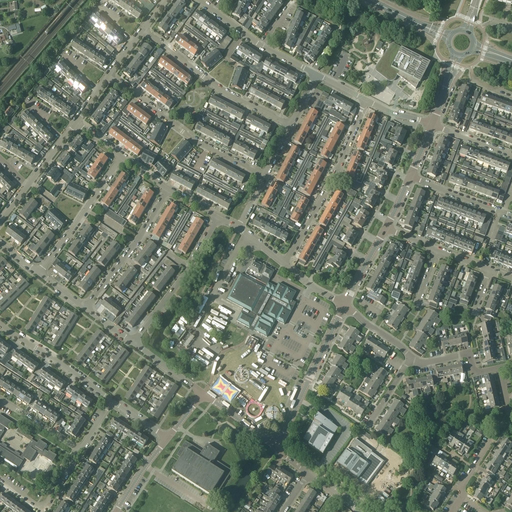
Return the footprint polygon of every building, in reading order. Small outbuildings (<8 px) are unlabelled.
[(123,10),(129,1),(128,0),(126,0),(125,1),(123,0),(122,0),(118,6),(123,10)] [(178,0),(176,4),(182,9),(186,4),(184,3),(186,0),(182,0),(182,1),(180,0),(178,0)] [(245,8),(248,3),(243,0),(240,0),(238,4),(245,8)] [(270,2),(280,9),(283,4),(277,0),(275,0),(274,2),(271,0),(270,2)] [(128,13),(132,6),(130,4),(131,2),(129,1),(123,10),(128,13)] [(147,9),(149,6),(143,1),(141,4),(138,10),(133,17),(138,20),(142,13),(140,12),(144,7),(147,9)] [(276,14),(280,9),(270,2),(269,4),(271,6),(269,9),(276,14)] [(179,14),(182,9),(176,4),(172,9),(179,14)] [(242,13),(245,8),(238,4),(235,10),(242,13)] [(133,17),(138,10),(132,6),(128,13),(133,17)] [(175,19),(179,14),(172,9),(168,14),(175,19)] [(273,19),(276,14),(269,9),(266,14),(273,19)] [(302,22),(303,20),(305,16),(309,18),(310,15),(299,9),(297,13),(294,18),(302,22)] [(246,15),(242,13),(235,10),(232,15),(240,19),(241,16),(245,18),(246,15)] [(198,22),(202,15),(197,11),(192,18),(198,22)] [(273,19),(266,14),(264,13),(263,15),(264,16),(262,19),(269,24),(273,19)] [(96,24),(102,18),(97,14),(91,19),(96,24)] [(172,24),(175,19),(168,14),(165,19),(172,24)] [(202,25),(207,19),(202,15),(198,22),(202,25)] [(245,28),(251,18),(248,16),(242,26),(245,28)] [(100,28),(106,22),(102,18),(96,24),(100,28)] [(251,18),(245,28),(247,30),(254,20),(251,18)] [(300,27),(302,22),(294,18),(292,24),(300,27)] [(168,28),(172,24),(165,19),(161,23),(168,28)] [(207,29),(212,22),(207,19),(202,25),(207,29)] [(266,28),(269,24),(262,19),(259,24),(266,28)] [(266,28),(259,24),(255,21),(253,23),(257,26),(255,29),(262,34),(266,28)] [(104,33),(110,27),(106,22),(100,28),(104,33)] [(212,33),(217,26),(212,22),(207,29),(212,33)] [(164,34),(168,28),(161,23),(158,28),(164,34)] [(297,33),(300,27),(292,24),(290,29),(297,33)] [(217,36),(222,29),(217,26),(212,33),(217,36)] [(108,37),(114,31),(110,27),(104,33),(108,37)] [(322,32),(329,36),(332,31),(325,27),(322,32)] [(83,31),(80,28),(72,38),(75,40),(83,31)] [(225,35),(227,33),(222,29),(217,36),(222,40),(221,41),(220,40),(218,44),(220,45),(223,41),(227,36),(225,35)] [(295,38),(297,33),(290,29),(287,35),(295,38)] [(376,36),(361,30),(359,35),(374,41),(376,36)] [(113,41),(119,35),(114,31),(108,37),(113,41)] [(326,41),(329,36),(322,32),(319,37),(326,41)] [(119,35),(113,41),(117,45),(123,40),(119,35)] [(179,46),(184,39),(179,35),(174,42),(179,46)] [(293,44),(295,38),(287,35),(285,40),(293,44)] [(323,47),(326,41),(319,37),(316,42),(323,47)] [(184,49),(189,42),(184,39),(179,46),(184,49)] [(81,44),(82,43),(82,42),(80,41),(79,43),(76,40),(71,47),(76,51),(81,44)] [(290,49),(293,44),(285,40),(282,46),(290,49)] [(189,53),(194,46),(189,42),(184,49),(189,53)] [(320,52),(323,47),(316,42),(312,47),(320,52)] [(426,60),(390,42),(384,56),(386,58),(382,68),(383,71),(389,74),(391,75),(393,74),(395,72),(398,66),(405,70),(404,72),(403,73),(417,84),(426,60)] [(81,54),(86,47),(81,44),(76,51),(81,54)] [(243,55),(247,48),(242,44),(237,51),(243,55)] [(141,50),(148,55),(152,50),(145,45),(141,50)] [(194,46),(189,53),(194,56),(199,50),(194,46)] [(86,58),(92,49),(90,48),(89,49),(86,47),(81,54),(86,58)] [(316,57),(320,52),(312,47),(309,52),(316,57)] [(248,58),(252,51),(247,48),(243,55),(241,57),(243,59),(245,56),(248,58)] [(91,61),(96,54),(94,52),(95,50),(93,49),(92,49),(86,58),(91,61)] [(145,59),(148,55),(141,50),(138,54),(145,59)] [(216,50),(211,54),(218,62),(223,58),(216,50)] [(251,64),(253,61),(257,54),(252,51),(248,58),(250,60),(249,62),(251,64)] [(313,62),(316,57),(309,52),(306,58),(305,57),(303,61),(309,65),(311,61),(313,62)] [(96,64),(101,57),(96,54),(91,61),(96,64)] [(141,64),(145,59),(138,54),(134,59),(141,64)] [(211,54),(206,58),(213,67),(218,62),(211,54)] [(257,54),(253,61),(258,65),(262,57),(257,54)] [(101,57),(96,64),(101,68),(106,60),(101,57)] [(163,68),(168,61),(163,57),(158,64),(163,68)] [(206,58),(201,63),(209,71),(213,67),(206,58)] [(137,69),(141,64),(134,59),(131,64),(137,69)] [(268,70),(272,63),(267,60),(265,64),(262,63),(259,69),(255,74),(264,79),(265,76),(260,73),(263,67),(268,70)] [(168,71),(173,65),(168,61),(163,68),(168,71)] [(60,73),(66,67),(61,62),(56,68),(60,73)] [(273,73),(277,65),(272,63),(268,70),(273,73)] [(353,77),(356,70),(342,63),(339,70),(353,77)] [(134,74),(137,69),(131,64),(127,69),(134,74)] [(173,75),(178,68),(173,65),(168,71),(173,75)] [(279,76),(283,68),(277,65),(273,73),(279,76)] [(64,77),(70,71),(66,67),(60,73),(64,77)] [(177,79),(183,72),(178,68),(173,75),(177,79)] [(284,79),(288,71),(283,68),(279,76),(284,79)] [(130,79),(134,74),(127,69),(123,73),(130,79)] [(237,69),(235,75),(246,78),(248,72),(237,69)] [(69,81),(74,75),(70,71),(64,77),(69,81)] [(289,81),(293,74),(288,71),(284,79),(289,81)] [(182,82),(187,76),(183,72),(177,79),(182,82)] [(289,81),(285,90),(290,93),(292,90),(289,89),(293,83),(295,84),(299,77),(293,74),(289,81)] [(73,85),(79,79),(74,75),(69,81),(73,85)] [(235,75),(233,81),(244,84),(246,78),(235,75)] [(187,76),(182,82),(187,86),(192,79),(187,76)] [(77,90),(83,84),(79,79),(73,85),(77,90)] [(145,91),(150,85),(145,81),(140,88),(145,91)] [(233,81),(231,87),(242,90),(244,84),(233,81)] [(382,95),(386,84),(382,82),(377,94),(382,95)] [(83,84),(77,90),(81,94),(87,88),(83,84)] [(150,95),(155,88),(150,85),(145,91),(150,95)] [(255,96),(259,89),(253,86),(249,93),(255,96)] [(459,92),(468,95),(470,96),(471,93),(469,92),(470,89),(462,86),(459,92)] [(42,100),(47,93),(43,91),(44,89),(40,87),(37,93),(39,94),(37,97),(42,100)] [(155,99),(160,92),(161,91),(156,87),(155,88),(150,95),(155,99)] [(260,99),(264,92),(259,89),(255,96),(260,99)] [(108,96),(115,101),(118,103),(120,101),(117,98),(118,96),(111,91),(108,96)] [(159,102),(165,95),(160,92),(155,99),(159,102)] [(265,102),(269,94),(264,92),(260,99),(265,102)] [(466,101),(468,95),(459,92),(457,98),(466,101)] [(47,104),(52,97),(47,93),(42,100),(47,104)] [(270,105),(274,97),(269,94),(265,102),(270,105)] [(479,103),(485,105),(486,105),(489,97),(482,94),(481,98),(479,97),(474,110),(477,111),(479,103)] [(164,106),(169,99),(165,95),(159,102),(164,106)] [(333,105),(337,98),(332,95),(328,103),(333,105)] [(111,106),(115,101),(108,96),(104,101),(111,106)] [(52,107),(56,102),(57,100),(52,97),(47,104),(52,107)] [(214,107),(218,100),(212,97),(208,104),(214,107)] [(276,107),(280,100),(274,97),(270,105),(276,107)] [(491,107),(494,99),(489,97),(486,105),(485,105),(491,107)] [(62,103),(60,102),(61,99),(59,98),(57,100),(56,102),(52,107),(57,110),(62,103)] [(62,114),(63,112),(67,107),(70,101),(72,99),(70,98),(69,100),(67,103),(65,106),(62,103),(57,110),(62,114)] [(70,101),(67,107),(69,108),(73,103),(75,105),(78,102),(73,98),(72,99),(70,101)] [(339,108),(343,101),(337,98),(333,105),(335,106),(339,108)] [(463,107),(466,101),(457,98),(455,104),(463,107)] [(169,99),(164,106),(169,110),(174,103),(169,99)] [(497,109),(500,101),(494,99),(491,107),(497,109)] [(219,110),(223,102),(218,100),(214,107),(219,110)] [(280,100),(276,107),(281,110),(285,103),(280,100)] [(107,110),(111,106),(104,101),(101,106),(107,110)] [(344,111),(348,103),(343,101),(339,108),(344,111)] [(503,112),(506,103),(500,101),(497,109),(503,112)] [(224,112),(228,105),(223,102),(219,110),(224,112)] [(348,103),(344,111),(349,114),(353,106),(348,103)] [(509,114),(511,105),(506,103),(503,112),(509,114)] [(129,113),(131,114),(136,108),(131,104),(128,108),(127,107),(122,113),(126,116),(129,113)] [(461,113),(463,107),(455,104),(453,110),(461,113)] [(230,115),(234,108),(228,105),(224,112),(230,115)] [(109,112),(107,110),(101,106),(97,110),(104,115),(106,112),(108,114),(109,112)] [(8,117),(13,111),(12,110),(8,107),(3,113),(8,117)] [(63,112),(62,114),(67,117),(72,110),(69,108),(67,107),(63,112)] [(136,118),(141,112),(136,108),(131,114),(136,118)] [(235,118),(239,111),(234,108),(230,115),(235,118)] [(204,114),(204,113),(205,111),(204,110),(203,109),(198,115),(202,117),(205,118),(207,116),(204,114)] [(102,117),(104,115),(97,110),(93,115),(102,122),(104,119),(102,117)] [(308,115),(315,119),(318,114),(310,110),(308,115)] [(459,119),(461,113),(453,110),(450,116),(459,119)] [(239,111),(235,118),(241,121),(245,113),(239,111)] [(26,122),(31,117),(27,112),(21,118),(26,122)] [(141,122),(146,115),(141,112),(136,118),(141,122)] [(103,122),(102,122),(93,115),(90,120),(96,125),(99,122),(101,124),(103,122)] [(146,115),(141,122),(146,125),(151,119),(146,115)] [(312,124),(315,119),(308,115),(305,120),(312,124)] [(367,121),(375,124),(377,118),(370,115),(367,121)] [(250,128),(250,127),(251,126),(255,119),(249,116),(245,123),(248,125),(247,127),(250,128)] [(325,124),(327,125),(330,120),(336,123),(337,121),(329,116),(325,124)] [(448,122),(457,125),(459,126),(460,123),(458,122),(459,119),(450,116),(448,122)] [(30,127),(36,121),(31,117),(26,122),(30,127)] [(256,129),(260,121),(255,119),(251,126),(256,129)] [(310,130),(312,124),(305,120),(302,126),(310,130)] [(17,132),(19,129),(20,128),(11,121),(8,124),(17,132)] [(34,131),(40,125),(36,121),(30,127),(34,131)] [(261,131),(265,124),(260,121),(256,129),(261,131)] [(372,130),(375,124),(367,121),(365,126),(372,130)] [(476,132),(479,124),(473,121),(469,130),(476,132)] [(200,133),(204,126),(198,123),(195,130),(200,133)] [(109,127),(107,125),(106,124),(100,132),(103,134),(109,127)] [(265,124),(261,131),(267,134),(271,127),(265,124)] [(334,129),(342,133),(344,128),(337,124),(334,129)] [(482,135),(485,126),(479,124),(476,132),(482,135)] [(38,135),(44,129),(40,125),(34,131),(38,135)] [(162,126),(158,131),(166,138),(167,138),(170,132),(162,126)] [(206,136),(209,128),(204,126),(200,133),(206,136)] [(307,135),(310,130),(302,126),(299,131),(307,135)] [(370,135),(372,130),(365,126),(363,132),(370,135)] [(395,135),(403,139),(406,133),(402,131),(403,128),(399,126),(395,135)] [(487,137),(491,128),(485,126),(482,135),(487,137)] [(114,138),(119,132),(114,128),(108,134),(114,138)] [(211,139),(215,131),(209,128),(206,136),(211,139)] [(493,139),(497,130),(491,128),(487,137),(493,139)] [(500,128),(499,131),(497,130),(493,139),(499,141),(502,132),(503,130),(500,128)] [(43,139),(48,134),(44,129),(38,135),(43,139)] [(339,138),(342,133),(334,129),(331,134),(339,138)] [(158,131),(154,136),(163,143),(166,138),(158,131)] [(216,141),(220,134),(215,131),(211,139),(216,141)] [(304,140),(307,135),(299,131),(297,136),(304,140)] [(118,142),(123,135),(119,132),(114,138),(118,142)] [(368,140),(370,135),(363,132),(361,137),(368,140)] [(505,143),(508,135),(502,132),(499,141),(505,143)] [(48,134),(43,139),(47,144),(53,138),(48,134)] [(222,144),(225,137),(220,134),(216,141),(222,144)] [(336,144),(339,138),(331,134),(328,140),(336,144)] [(123,146),(128,139),(123,135),(118,142),(123,146)] [(400,146),(403,139),(395,135),(392,143),(396,145),(396,144),(400,146)] [(154,136),(150,142),(159,148),(163,143),(154,136)] [(301,146),(304,140),(297,136),(294,142),(301,146)] [(438,145),(446,148),(448,142),(449,143),(451,138),(445,136),(443,140),(440,139),(438,145)] [(73,143),(79,147),(82,150),(85,146),(82,144),(84,142),(78,137),(73,143)] [(225,137),(222,144),(227,147),(231,139),(225,137)] [(366,146),(368,140),(361,137),(358,143),(366,146)] [(0,147),(5,150),(9,143),(11,139),(8,138),(6,141),(3,140),(0,145),(0,147)] [(128,149),(133,142),(128,139),(123,146),(128,149)] [(180,139),(177,145),(185,151),(189,146),(180,139)] [(333,149),(336,144),(328,140),(326,145),(333,149)] [(133,153),(138,146),(133,142),(128,149),(133,153)] [(237,152),(241,145),(236,142),(235,142),(232,149),(237,152)] [(10,153),(14,146),(9,143),(5,150),(10,153)] [(75,153),(79,147),(73,143),(69,149),(75,153)] [(363,152),(366,146),(358,143),(356,148),(363,152)] [(387,157),(394,160),(394,159),(395,159),(396,156),(397,154),(391,151),(393,147),(386,144),(385,146),(381,144),(383,147),(387,149),(385,152),(388,154),(387,157)] [(176,145),(173,150),(182,156),(185,151),(176,145)] [(242,155),(246,147),(241,145),(237,152),(242,155)] [(330,154),(333,149),(326,145),(323,150),(330,154)] [(444,154),(446,148),(438,145),(435,151),(444,154)] [(15,156),(19,149),(14,146),(10,153),(15,156)] [(138,146),(133,153),(137,156),(142,150),(138,146)] [(24,152),(21,150),(23,148),(20,147),(19,149),(15,156),(20,159),(24,152)] [(248,158),(252,150),(246,147),(242,155),(248,158)] [(289,152),(297,156),(299,151),(292,147),(289,152)] [(465,157),(468,150),(462,147),(459,155),(465,157)] [(173,150),(169,155),(178,162),(182,156),(173,150)] [(252,150),(248,158),(253,160),(257,153),(252,150)] [(328,160),(330,154),(323,150),(320,155),(320,156),(328,160)] [(471,159),(474,152),(468,150),(465,157),(471,159)] [(144,151),(138,159),(143,163),(149,155),(144,151)] [(442,160),(444,154),(435,151),(433,157),(442,160)] [(25,162),(29,155),(24,152),(20,159),(25,162)] [(29,155),(25,162),(31,165),(35,158),(32,156),(34,153),(32,152),(30,155),(29,155)] [(294,161),(297,156),(289,152),(286,158),(294,161)] [(474,160),(477,162),(480,154),(474,152),(471,159),(471,161),(473,162),(474,160)] [(352,158),(360,161),(362,156),(354,153),(352,158)] [(61,159),(71,166),(72,164),(70,161),(71,159),(65,154),(61,159)] [(75,157),(82,162),(84,160),(76,154),(75,157)] [(483,164),(486,156),(480,154),(477,162),(483,164)] [(98,160),(105,165),(108,160),(101,155),(98,160)] [(150,155),(143,163),(148,167),(155,158),(150,155)] [(489,166),(492,158),(486,156),(483,164),(489,166)] [(80,165),(82,162),(75,157),(73,159),(80,165)] [(391,167),(394,160),(387,157),(385,161),(381,159),(380,162),(379,162),(377,165),(383,168),(385,164),(391,167)] [(440,166),(442,160),(433,157),(431,162),(440,166)] [(291,167),(294,161),(286,158),(283,163),(291,167)] [(357,167),(360,161),(352,158),(350,164),(357,167)] [(495,168),(498,160),(492,158),(489,166),(495,168)] [(68,169),(71,166),(61,159),(57,164),(64,169),(65,167),(68,169)] [(215,170),(219,163),(213,159),(209,167),(215,170)] [(102,169),(105,165),(98,160),(95,164),(102,169)] [(501,170),(504,163),(498,160),(495,168),(501,170)] [(316,166),(324,170),(326,165),(319,161),(316,166)] [(438,169),(440,166),(431,162),(429,168),(437,172),(441,173),(442,170),(438,169)] [(161,163),(156,173),(162,176),(167,166),(161,163)] [(220,173),(224,165),(219,163),(215,170),(220,173)] [(288,172),(291,167),(283,163),(281,168),(288,172)] [(506,174),(511,176),(511,175),(511,169),(510,169),(508,168),(510,165),(504,163),(501,170),(507,173),(506,174)] [(99,174),(102,169),(95,164),(92,169),(99,174)] [(355,173),(357,167),(350,164),(347,170),(355,173)] [(226,176),(230,168),(224,165),(220,173),(226,176)] [(167,166),(162,176),(168,179),(173,169),(167,166)] [(321,176),(324,170),(316,166),(313,172),(321,176)] [(56,167),(54,170),(53,169),(47,177),(55,183),(60,177),(66,182),(70,178),(56,167)] [(231,179),(235,171),(230,168),(226,176),(231,179)] [(286,177),(288,172),(281,168),(278,173),(286,177)] [(435,178),(437,172),(429,168),(426,175),(435,178)] [(94,180),(99,174),(92,169),(87,175),(94,180)] [(63,172),(70,178),(72,175),(65,170),(63,172)] [(353,178),(355,173),(347,170),(345,175),(353,178)] [(236,181),(240,174),(235,171),(231,179),(236,181)] [(377,178),(385,181),(387,175),(380,171),(377,178)] [(175,183),(179,175),(173,172),(169,180),(175,183)] [(318,181),(321,176),(313,172),(310,177),(318,181)] [(118,179),(125,183),(129,178),(122,173),(118,179)] [(283,183),(286,177),(278,173),(275,179),(283,183)] [(240,174),(236,181),(241,184),(245,177),(240,174)] [(180,185),(184,178),(179,175),(175,183),(180,185)] [(455,185),(458,177),(452,175),(449,183),(455,185)] [(0,184),(4,188),(10,182),(5,177),(0,182),(0,184)] [(315,186),(318,181),(310,177),(308,182),(315,186)] [(461,187),(464,180),(458,177),(455,185),(461,187)] [(186,188),(190,181),(184,178),(180,185),(186,188)] [(373,181),(372,183),(370,182),(368,186),(374,189),(376,185),(382,188),(385,181),(377,178),(378,178),(376,182),(373,181)] [(467,181),(464,180),(461,187),(467,190),(470,182),(470,179),(468,178),(467,181)] [(122,188),(125,183),(118,179),(115,183),(122,188)] [(190,181),(186,188),(191,191),(195,183),(190,181)] [(10,182),(4,188),(8,192),(14,186),(10,182)] [(312,191),(315,186),(308,182),(305,188),(312,191)] [(473,192),(476,184),(470,182),(467,190),(473,192)] [(70,183),(66,193),(71,196),(76,186),(70,183)] [(119,193),(122,188),(115,183),(112,188),(119,193)] [(269,188),(277,192),(280,187),(272,183),(269,188)] [(479,194),(482,186),(476,184),(473,192),(479,194)] [(353,199),(356,193),(343,185),(340,191),(353,199)] [(55,186),(49,194),(53,196),(59,189),(55,186)] [(76,186),(71,196),(77,199),(82,189),(76,186)] [(201,196),(205,189),(199,186),(196,193),(201,196)] [(484,196),(487,188),(482,186),(479,194),(484,196)] [(284,196),(287,198),(291,191),(283,187),(282,190),(286,192),(284,196)] [(379,195),(374,193),(375,190),(374,189),(369,187),(366,193),(369,195),(368,198),(375,202),(379,195)] [(115,198),(119,193),(112,188),(108,193),(115,198)] [(274,198),(277,192),(269,188),(266,194),(274,198)] [(310,197),(312,191),(305,188),(304,190),(302,193),(310,197)] [(490,198),(493,191),(487,188),(484,196),(490,198)] [(82,189),(77,199),(83,202),(88,192),(82,189)] [(206,199),(210,192),(205,189),(201,196),(206,199)] [(500,191),(500,190),(497,189),(496,192),(493,191),(490,198),(496,201),(496,200),(502,202),(503,199),(505,193),(500,191)] [(143,195),(151,200),(154,194),(147,190),(143,195)] [(414,196),(423,199),(425,193),(417,190),(414,196)] [(211,202),(215,194),(210,192),(206,199),(211,202)] [(333,197),(340,201),(343,196),(336,192),(333,197)] [(112,203),(115,198),(108,193),(105,198),(112,203)] [(51,204),(39,194),(35,199),(47,208),(51,204)] [(217,205),(221,197),(215,194),(211,202),(217,205)] [(271,203),(274,198),(266,194),(264,199),(271,203)] [(148,205),(151,200),(143,195),(140,200),(148,205)] [(421,205),(423,199),(414,196),(412,202),(421,205)] [(222,207),(226,200),(221,197),(217,205),(222,207)] [(337,206),(340,201),(333,197),(330,202),(337,206)] [(108,208),(112,203),(105,198),(101,203),(108,208)] [(298,204),(306,208),(309,202),(306,201),(301,198),(299,201),(297,200),(296,202),(298,204)] [(372,209),(375,202),(368,198),(366,202),(362,200),(361,202),(355,199),(353,202),(360,206),(365,209),(366,206),(372,209)] [(268,208),(271,203),(264,199),(261,204),(268,208)] [(441,210),(444,201),(439,199),(438,203),(435,202),(434,207),(436,208),(441,210)] [(27,205),(34,210),(38,205),(37,204),(33,201),(31,200),(27,205)] [(145,210),(148,205),(140,200),(137,206),(145,210)] [(226,200),(222,207),(227,210),(231,203),(226,200)] [(334,212),(337,206),(330,202),(327,208),(334,212)] [(357,210),(360,206),(353,202),(350,207),(357,210)] [(418,211),(421,205),(412,202),(410,208),(418,211)] [(167,209),(174,213),(177,208),(170,204),(167,209)] [(303,213),(306,208),(298,204),(295,209),(303,213)] [(30,215),(34,210),(27,205),(23,210),(30,215)] [(142,215),(145,210),(137,206),(134,211),(142,215)] [(282,209),(279,207),(278,206),(275,211),(273,210),(272,213),(278,217),(282,209)] [(331,217),(334,212),(327,208),(324,213),(331,217)] [(357,217),(365,222),(367,219),(368,219),(369,217),(368,216),(370,212),(362,208),(361,211),(357,217)] [(416,217),(418,211),(410,208),(408,214),(416,217)] [(171,218),(174,213),(167,209),(164,214),(171,218)] [(300,218),(303,213),(295,209),(293,214),(300,218)] [(26,220),(30,215),(23,210),(19,215),(26,220)] [(53,210),(45,218),(50,222),(57,214),(53,210)] [(123,227),(126,223),(126,222),(120,218),(117,216),(108,210),(105,215),(123,227)] [(472,211),(467,210),(464,218),(463,221),(465,221),(466,219),(468,220),(472,211)] [(138,220),(142,215),(134,211),(131,216),(138,220)] [(472,211),(468,220),(467,222),(470,223),(470,222),(473,223),(473,222),(476,213),(472,211)] [(330,220),(331,217),(324,213),(321,218),(328,222),(331,224),(332,221),(330,220)] [(57,214),(50,222),(55,226),(62,218),(57,214)] [(168,224),(171,218),(164,214),(161,220),(168,224)] [(297,224),(300,218),(293,214),(290,220),(297,224)] [(414,223),(416,217),(408,214),(406,220),(414,223)] [(135,226),(138,220),(131,216),(128,221),(135,226)] [(361,228),(365,222),(357,217),(353,224),(361,228)] [(62,218),(55,226),(60,231),(67,223),(62,218)] [(325,227),(328,222),(321,218),(318,223),(325,227)] [(193,224),(201,229),(204,224),(196,219),(193,224)] [(252,226),(258,229),(262,221),(256,219),(252,226)] [(263,232),(267,224),(264,223),(265,221),(263,219),(258,229),(263,232)] [(165,229),(168,224),(161,220),(158,225),(165,229)] [(411,232),(414,223),(406,220),(403,226),(404,226),(403,229),(411,232)] [(353,228),(349,225),(342,221),(339,227),(342,229),(343,226),(351,231),(353,228)] [(269,235),(274,224),(272,223),(270,226),(267,224),(263,232),(269,235)] [(198,234),(201,229),(193,224),(190,230),(198,234)] [(274,238),(278,230),(274,228),(276,225),(274,224),(269,235),(274,238)] [(163,234),(165,229),(158,225),(155,230),(163,234)] [(431,238),(434,229),(435,227),(435,226),(433,225),(431,228),(429,227),(426,236),(431,238)] [(10,237),(15,230),(10,226),(5,233),(10,237)] [(83,231),(90,236),(94,231),(87,226),(83,231)] [(333,234),(337,228),(334,226),(332,230),(330,229),(328,232),(329,232),(333,234)] [(313,233),(320,237),(323,232),(316,227),(313,233)] [(435,240),(439,231),(439,228),(435,227),(434,229),(431,238),(435,240)] [(279,240),(284,230),(282,229),(281,231),(278,230),(274,238),(279,240)] [(440,242),(443,233),(444,230),(441,229),(441,232),(439,231),(435,240),(440,242)] [(15,241),(20,234),(15,230),(10,237),(15,241)] [(159,240),(163,234),(155,230),(152,235),(159,240)] [(194,239),(198,234),(190,230),(187,235),(194,239)] [(284,230),(279,240),(284,243),(288,235),(286,234),(287,231),(284,230)] [(44,236),(51,241),(55,237),(48,231),(44,236)] [(86,241),(90,236),(83,231),(79,236),(86,241)] [(346,236),(354,241),(357,235),(349,231),(346,236)] [(317,242),(320,237),(313,233),(310,238),(317,242)] [(444,243),(448,235),(443,233),(440,242),(444,243)] [(20,234),(15,241),(20,245),(26,238),(20,234)] [(331,241),(343,247),(344,245),(336,240),(338,235),(335,234),(331,241)] [(453,247),(457,238),(458,236),(458,234),(456,234),(455,237),(452,236),(449,245),(453,247)] [(192,244),(194,239),(187,235),(184,240),(192,244)] [(485,238),(476,235),(474,240),(482,243),(485,238)] [(47,247),(51,241),(44,236),(40,241),(47,247)] [(82,246),(86,241),(79,236),(75,241),(82,246)] [(351,247),(354,241),(346,236),(343,242),(351,247)] [(458,249),(461,240),(462,237),(458,236),(457,238),(453,247),(458,249)] [(314,247),(317,242),(310,238),(307,243),(314,247)] [(189,249),(192,244),(184,240),(181,245),(189,249)] [(43,252),(47,247),(40,241),(36,246),(43,252)] [(79,252),(82,246),(75,241),(72,246),(79,252)] [(341,250),(343,247),(331,241),(330,244),(341,250)] [(109,247),(116,253),(120,248),(113,242),(109,247)] [(146,247),(153,252),(157,247),(150,242),(146,247)] [(391,245),(388,251),(395,255),(398,250),(401,251),(404,246),(395,242),(393,246),(391,245)] [(312,252),(314,247),(307,243),(304,248),(312,252)] [(185,255),(189,249),(181,245),(178,250),(176,249),(174,252),(180,256),(182,253),(185,255)] [(39,257),(43,252),(36,246),(32,252),(39,257)] [(75,257),(79,252),(72,246),(68,252),(75,257)] [(501,255),(502,252),(500,252),(499,254),(497,253),(499,248),(493,246),(490,253),(491,253),(489,258),(494,260),(493,262),(498,264),(501,255)] [(112,258),(116,253),(109,247),(105,252),(112,258)] [(149,257),(153,252),(146,247),(142,252),(149,257)] [(308,258),(312,252),(304,248),(301,254),(308,258)] [(335,258),(342,262),(346,256),(335,250),(334,253),(336,254),(335,258)] [(395,259),(394,258),(395,255),(388,251),(385,256),(392,260),(394,261),(395,259)] [(108,263),(112,258),(105,252),(101,257),(108,263)] [(145,262),(149,257),(142,252),(138,257),(145,262)] [(304,265),(308,258),(301,254),(298,259),(299,259),(298,262),(304,265)] [(414,263),(422,266),(424,260),(423,260),(424,257),(416,254),(415,257),(416,257),(414,263)] [(325,257),(323,256),(315,271),(318,273),(324,261),(324,260),(325,257)] [(389,266),(392,260),(385,256),(381,262),(389,266)] [(0,259),(0,264),(3,268),(6,265),(10,270),(11,269),(12,268),(8,264),(2,257),(0,259)] [(102,270),(104,268),(108,263),(101,257),(97,262),(98,263),(96,265),(102,270)] [(141,268),(141,267),(145,262),(138,257),(134,262),(141,268)] [(165,257),(162,262),(163,263),(174,272),(176,268),(177,267),(165,257)] [(342,262),(335,258),(333,261),(330,259),(327,264),(334,268),(335,266),(339,268),(340,265),(341,265),(342,263),(342,262)] [(58,274),(64,268),(59,264),(60,262),(56,259),(52,265),(55,268),(53,270),(58,274)] [(269,280),(274,271),(252,260),(248,268),(269,280)] [(386,271),(389,266),(381,262),(378,267),(386,271)] [(420,272),(422,266),(414,263),(412,269),(420,272)] [(101,272),(102,270),(96,265),(95,268),(94,267),(90,272),(97,278),(101,272)] [(439,272),(448,275),(450,269),(441,266),(439,272)] [(127,272),(133,277),(137,272),(130,267),(127,272)] [(152,271),(150,269),(148,272),(141,267),(139,270),(148,276),(152,271)] [(383,277),(386,271),(378,267),(375,273),(383,277)] [(63,278),(69,271),(64,268),(58,274),(63,278)] [(168,268),(165,273),(171,278),(175,273),(174,272),(168,268)] [(418,278),(420,272),(412,269),(409,275),(418,278)] [(69,271),(63,278),(69,282),(74,275),(69,271)] [(93,283),(97,278),(90,272),(86,277),(93,283)] [(129,282),(133,277),(127,272),(123,277),(129,282)] [(445,281),(448,275),(439,272),(437,278),(445,281)] [(167,283),(171,278),(165,273),(161,278),(167,283)] [(380,282),(383,277),(375,273),(372,278),(380,282)] [(466,282),(475,285),(477,280),(474,279),(475,275),(470,273),(466,282)] [(265,287),(244,276),(240,274),(226,299),(243,308),(236,321),(266,337),(275,320),(284,325),(286,322),(296,303),(291,301),(296,293),(278,283),(276,287),(267,283),(265,287)] [(415,284),(418,278),(409,275),(407,280),(415,284)] [(18,283),(24,289),(29,285),(20,276),(18,278),(21,281),(18,283)] [(89,288),(93,283),(86,277),(82,282),(89,288)] [(126,287),(129,282),(123,277),(119,282),(126,287)] [(163,288),(167,283),(161,278),(157,283),(163,288)] [(377,288),(380,282),(372,278),(369,284),(377,288)] [(443,287),(445,281),(437,278),(435,284),(443,287)] [(413,289),(415,284),(407,280),(405,286),(413,289)] [(85,293),(89,288),(82,282),(78,287),(85,293)] [(121,293),(126,287),(119,282),(115,287),(121,293)] [(473,291),(475,285),(466,282),(464,288),(473,291)] [(20,294),(24,289),(18,283),(16,286),(13,284),(11,285),(20,294)] [(159,293),(163,288),(157,283),(153,288),(159,293)] [(369,294),(367,297),(380,304),(383,305),(386,300),(377,295),(380,290),(377,288),(369,284),(366,290),(370,292),(369,294)] [(441,293),(443,287),(435,284),(432,290),(441,293)] [(15,298),(20,294),(11,285),(9,287),(12,290),(9,292),(15,298)] [(411,296),(413,289),(405,286),(402,292),(411,296)] [(492,291),(500,295),(502,289),(494,286),(492,291)] [(470,297),(473,291),(464,288),(462,294),(470,297)] [(439,299),(441,293),(432,290),(430,295),(439,299)] [(499,298),(500,295),(492,291),(490,297),(498,301),(501,302),(502,299),(499,298)] [(15,298),(9,292),(7,295),(4,292),(2,294),(11,303),(15,298)] [(145,297),(152,303),(155,298),(149,293),(145,297)] [(7,307),(11,303),(2,294),(1,295),(0,296),(3,299),(1,301),(7,307)] [(468,303),(470,297),(462,294),(460,300),(459,303),(467,306),(468,303)] [(436,305),(439,299),(430,295),(428,302),(430,302),(429,306),(436,309),(437,305),(436,305)] [(41,303),(49,307),(51,304),(54,306),(56,303),(45,297),(41,303)] [(147,308),(152,303),(145,297),(141,303),(147,308)] [(455,306),(458,299),(451,297),(449,303),(455,306)] [(495,306),(498,301),(490,297),(487,303),(495,306)] [(105,309),(110,302),(106,299),(100,305),(105,309)] [(110,313),(115,306),(110,302),(105,309),(110,313)] [(219,334),(229,311),(210,302),(199,325),(208,329),(212,320),(221,324),(219,327),(216,326),(214,332),(219,334)] [(47,310),(49,307),(41,303),(38,308),(49,314),(50,312),(47,310)] [(144,313),(147,308),(141,303),(137,307),(144,313)] [(494,310),(495,306),(487,303),(485,309),(487,310),(485,316),(491,318),(494,319),(496,314),(498,311),(494,310)] [(392,307),(405,315),(407,312),(408,313),(409,310),(400,304),(398,307),(394,305),(392,307)] [(115,306),(110,313),(116,317),(121,310),(115,306)] [(140,318),(144,313),(137,307),(133,312),(140,318)] [(403,318),(405,315),(392,307),(391,310),(395,312),(393,315),(402,321),(404,319),(403,318)] [(48,316),(49,314),(38,308),(35,313),(42,317),(44,314),(48,317),(48,316)] [(426,315),(439,323),(440,320),(437,318),(438,315),(429,309),(427,311),(428,312),(426,315)] [(67,318),(74,323),(78,317),(67,311),(66,313),(69,315),(67,318)] [(136,323),(140,318),(133,312),(129,317),(136,323)] [(40,321),(42,317),(35,313),(32,319),(42,325),(44,323),(40,321)] [(401,323),(402,321),(393,315),(391,317),(387,315),(386,317),(398,325),(400,322),(401,323)] [(437,325),(439,323),(426,315),(424,318),(423,318),(422,320),(432,326),(433,323),(437,325)] [(132,328),(136,323),(129,317),(125,323),(132,328)] [(396,328),(398,325),(386,317),(384,320),(388,322),(387,325),(396,331),(397,329),(396,328)] [(71,328),(74,323),(67,318),(65,322),(62,320),(61,321),(71,328)] [(41,327),(42,325),(32,319),(28,324),(36,328),(38,325),(41,327)] [(430,328),(432,326),(422,320),(421,322),(422,322),(420,325),(432,333),(434,331),(430,328)] [(68,333),(71,328),(61,321),(59,324),(63,326),(61,329),(68,333)] [(481,331),(489,329),(488,323),(480,325),(481,331)] [(34,332),(36,328),(28,324),(25,330),(36,336),(37,334),(34,332)] [(431,336),(432,333),(420,325),(418,328),(417,328),(416,330),(418,331),(425,335),(427,333),(431,336)] [(176,332),(180,335),(185,330),(181,326),(176,332)] [(348,332),(360,340),(362,338),(358,336),(360,333),(350,327),(349,329),(350,329),(348,332)] [(439,332),(444,330),(444,328),(437,329),(435,332),(436,336),(440,335),(439,332)] [(65,339),(68,333),(61,329),(59,332),(55,330),(54,332),(65,339)] [(94,335),(101,340),(103,337),(106,340),(108,338),(98,330),(94,335)] [(65,339),(54,332),(52,331),(51,333),(56,336),(54,340),(61,344),(65,339)] [(427,337),(425,335),(418,331),(416,333),(417,333),(415,337),(428,345),(430,342),(425,340),(427,337)] [(459,336),(458,336),(460,344),(464,343),(465,346),(467,345),(466,342),(470,341),(468,331),(459,334),(459,336)] [(359,343),(360,340),(348,332),(346,335),(345,335),(344,337),(353,343),(355,340),(359,343)] [(99,344),(101,340),(94,335),(91,340),(102,349),(103,350),(104,348),(99,344)] [(366,353),(374,340),(371,338),(372,337),(370,336),(363,346),(366,347),(363,351),(366,353)] [(454,346),(460,344),(458,336),(452,337),(454,346)] [(351,346),(353,343),(344,337),(342,339),(343,339),(341,342),(354,351),(355,348),(351,346)] [(427,347),(428,345),(415,337),(413,340),(413,339),(411,341),(421,347),(423,344),(427,347)] [(448,347),(454,346),(452,337),(446,339),(448,347)] [(444,348),(448,347),(446,339),(440,340),(443,353),(445,352),(444,348)] [(58,350),(61,344),(54,340),(52,343),(49,341),(47,343),(58,350)] [(100,351),(102,349),(91,340),(87,345),(93,350),(96,347),(99,349),(100,351)] [(374,352),(380,343),(378,341),(377,342),(374,340),(366,353),(368,354),(371,350),(374,352)] [(419,350),(421,347),(411,341),(410,343),(411,343),(409,347),(422,355),(423,352),(419,350)] [(352,353),(354,351),(341,342),(339,346),(338,345),(337,347),(346,353),(348,351),(352,353)] [(2,364),(10,354),(7,352),(11,347),(6,343),(0,351),(5,355),(3,358),(4,358),(1,363),(2,364)] [(376,359),(384,347),(381,345),(382,344),(380,343),(374,352),(376,354),(374,358),(376,359)] [(91,354),(93,350),(87,345),(83,350),(95,359),(96,357),(91,354)] [(118,354),(125,359),(129,354),(119,346),(117,348),(121,351),(118,354)] [(384,347),(376,359),(378,361),(381,357),(384,359),(390,349),(388,348),(387,349),(384,347)] [(485,356),(493,355),(491,348),(483,350),(485,356)] [(18,361),(23,353),(18,349),(13,356),(10,354),(2,364),(5,366),(8,361),(9,362),(13,358),(18,361)] [(93,361),(95,359),(83,350),(79,355),(86,360),(88,357),(93,361)] [(23,365),(28,357),(23,353),(18,361),(23,365)] [(121,364),(125,359),(118,354),(116,357),(113,354),(111,356),(121,364)] [(334,360),(347,368),(348,365),(344,363),(346,360),(336,354),(335,356),(336,357),(334,360)] [(83,364),(86,360),(79,355),(75,360),(85,368),(86,366),(83,364)] [(493,355),(485,356),(486,363),(498,360),(497,357),(494,358),(493,355)] [(117,369),(121,364),(111,356),(110,358),(113,361),(111,363),(117,369)] [(28,369),(33,361),(28,357),(23,365),(28,369)] [(345,370),(347,368),(334,360),(332,363),(331,363),(330,364),(332,366),(339,370),(341,368),(345,370)] [(33,361),(28,369),(33,372),(39,365),(33,361)] [(131,365),(136,370),(141,365),(136,361),(131,365)] [(114,374),(117,369),(111,363),(108,367),(105,364),(104,366),(114,374)] [(454,366),(456,375),(462,373),(460,365),(454,366)] [(110,379),(114,374),(104,366),(102,368),(105,371),(103,373),(110,379)] [(142,372),(149,376),(151,373),(155,375),(156,373),(153,371),(146,366),(142,372)] [(339,370),(332,366),(330,368),(331,368),(330,371),(342,379),(343,377),(340,374),(341,372),(339,370)] [(448,367),(450,376),(453,375),(454,377),(456,377),(456,375),(454,366),(448,367)] [(372,370),(384,378),(386,375),(387,376),(388,373),(379,367),(377,370),(373,368),(372,370)] [(444,377),(450,376),(448,367),(442,369),(444,377)] [(45,379),(50,371),(45,368),(39,375),(45,379)] [(438,379),(444,377),(442,369),(435,370),(436,373),(433,374),(434,377),(434,378),(435,382),(438,381),(438,379)] [(382,381),(384,378),(372,370),(370,372),(374,375),(372,378),(382,384),(383,382),(382,381)] [(50,383),(55,375),(50,371),(45,379),(50,383)] [(340,382),(342,379),(330,371),(327,374),(326,375),(335,382),(336,379),(340,382)] [(147,380),(149,376),(142,372),(139,377),(149,384),(150,382),(147,380)] [(110,379),(103,373),(100,377),(97,374),(96,373),(94,375),(106,384),(110,379)] [(30,383),(35,376),(32,374),(29,378),(29,377),(26,380),(30,383)] [(55,386),(60,379),(55,375),(50,383),(55,386)] [(333,385),(335,382),(326,375),(324,378),(325,378),(323,381),(335,389),(337,387),(333,385)] [(485,385),(493,383),(492,376),(488,377),(488,375),(480,376),(481,379),(483,378),(484,379),(485,385)] [(35,376),(30,383),(33,385),(38,378),(35,376)] [(148,386),(149,384),(139,377),(135,382),(142,387),(144,384),(148,386)] [(167,388),(175,393),(178,387),(163,377),(161,380),(169,385),(167,388)] [(431,377),(424,379),(426,387),(427,389),(428,393),(431,392),(429,386),(433,386),(433,387),(436,387),(435,382),(434,378),(434,377),(431,378),(431,377)] [(380,386),(382,384),(372,378),(371,380),(367,378),(365,380),(378,388),(380,385),(380,386)] [(60,379),(55,386),(60,390),(66,382),(60,379)] [(376,391),(378,388),(365,380),(364,383),(367,385),(366,388),(375,394),(377,392),(376,391)] [(417,389),(420,388),(419,383),(418,380),(412,381),(414,390),(415,396),(418,395),(417,389)] [(7,392),(12,384),(7,381),(2,389),(7,392)] [(334,392),(335,389),(323,381),(321,384),(320,384),(319,386),(328,392),(330,389),(334,392)] [(413,396),(415,396),(414,390),(412,381),(406,383),(407,389),(404,390),(405,394),(409,393),(408,391),(411,390),(413,396)] [(140,390),(142,387),(135,382),(132,387),(142,394),(144,396),(146,394),(140,390)] [(486,391),(495,389),(493,383),(485,385),(479,386),(480,388),(485,387),(486,391)] [(12,396),(17,388),(12,384),(7,392),(12,396)] [(72,397),(77,390),(72,386),(66,393),(72,397)] [(141,396),(142,394),(132,387),(128,393),(136,397),(138,394),(141,396)] [(341,401),(349,388),(347,387),(345,390),(342,389),(336,398),(338,400),(338,399),(341,401)] [(18,399),(23,391),(17,388),(12,396),(18,399)] [(171,398),(175,393),(167,388),(165,391),(162,389),(161,391),(171,398)] [(346,405),(351,398),(352,395),(350,393),(352,390),(349,388),(341,401),(345,403),(344,404),(346,405)] [(374,396),(375,394),(366,388),(364,390),(360,388),(359,390),(371,398),(373,395),(374,396)] [(485,395),(486,397),(488,397),(496,395),(495,389),(486,391),(487,394),(485,395)] [(77,401),(82,393),(77,390),(72,397),(77,401)] [(23,403),(28,395),(23,391),(18,399),(23,403)] [(168,403),(171,398),(161,391),(159,393),(163,395),(161,399),(168,403)] [(82,405),(88,397),(82,393),(77,401),(82,405)] [(133,401),(136,397),(128,393),(125,398),(132,403),(135,405),(137,403),(133,401)] [(32,406),(35,401),(37,398),(34,396),(33,398),(28,395),(23,403),(28,406),(29,404),(32,406)] [(350,410),(359,397),(356,395),(353,399),(351,398),(346,405),(345,407),(347,408),(350,410)] [(88,397),(82,405),(87,408),(93,401),(88,397)] [(355,414),(361,404),(358,402),(361,398),(359,397),(350,410),(353,412),(355,414)] [(164,409),(168,403),(161,399),(158,402),(155,400),(154,402),(164,409)] [(392,404),(405,412),(406,410),(402,408),(404,405),(394,399),(393,401),(394,402),(392,404)] [(38,414),(43,406),(35,401),(32,406),(34,408),(33,410),(38,414)] [(497,401),(489,403),(490,409),(499,408),(497,401)] [(161,414),(164,409),(154,402),(152,404),(156,406),(154,409),(161,414)] [(361,404),(355,414),(357,415),(358,414),(360,416),(369,403),(366,402),(364,406),(361,404)] [(403,415),(405,412),(392,404),(390,408),(389,407),(388,409),(398,416),(400,413),(403,415)] [(44,417),(49,409),(43,406),(38,414),(44,417)] [(49,421),(54,413),(49,409),(44,417),(49,421)] [(157,419),(161,414),(154,409),(151,413),(148,410),(147,413),(150,415),(157,419)] [(396,418),(398,416),(388,409),(387,411),(387,412),(386,415),(398,423),(400,420),(396,418)] [(54,413),(49,421),(54,424),(55,422),(59,418),(59,416),(54,413)] [(338,428),(336,427),(318,414),(303,439),(309,443),(307,445),(322,454),(333,437),(338,428)] [(13,423),(0,415),(0,456),(18,468),(23,462),(21,461),(23,458),(30,462),(37,451),(40,453),(39,455),(41,456),(42,455),(45,457),(45,458),(52,463),(56,456),(49,451),(48,452),(44,450),(47,445),(39,440),(37,444),(32,440),(21,457),(19,456),(20,454),(15,451),(14,453),(6,448),(7,446),(2,443),(1,445),(0,443),(0,437),(4,431),(2,430),(4,427),(8,430),(13,423)] [(396,425),(398,423),(386,415),(383,418),(382,420),(391,426),(393,423),(396,425)] [(75,422),(83,427),(86,422),(78,416),(75,422)] [(117,430),(121,422),(118,420),(116,419),(111,426),(117,430)] [(389,428),(391,426),(382,420),(380,422),(381,422),(379,425),(392,433),(393,431),(389,428)] [(79,432),(83,427),(75,422),(71,427),(79,432)] [(122,433),(127,426),(121,422),(117,430),(122,433)] [(390,436),(392,433),(379,425),(377,428),(376,428),(375,430),(385,436),(386,433),(390,436)] [(127,436),(132,429),(127,426),(122,433),(127,436)] [(68,435),(69,434),(76,438),(79,432),(71,427),(69,431),(68,430),(66,433),(68,435)] [(133,440),(137,432),(132,429),(127,436),(133,440)] [(138,443),(143,436),(137,432),(133,440),(138,443)] [(449,448),(457,436),(452,433),(447,440),(449,442),(447,446),(449,448)] [(143,436),(138,443),(143,447),(148,439),(143,436)] [(457,447),(462,439),(457,436),(449,448),(451,449),(454,445),(457,447)] [(99,444),(106,448),(110,443),(103,438),(99,444)] [(462,439),(457,447),(460,449),(457,453),(459,454),(467,443),(462,439)] [(364,488),(367,484),(383,463),(370,452),(354,440),(348,447),(349,448),(346,452),(345,451),(336,464),(342,469),(343,468),(347,471),(345,474),(364,488)] [(501,444),(509,450),(511,446),(511,444),(505,440),(503,443),(502,442),(501,444)] [(202,452),(185,441),(176,455),(180,458),(171,472),(210,496),(218,483),(223,485),(232,471),(215,460),(220,453),(211,448),(207,445),(202,452)] [(472,446),(467,443),(459,454),(462,456),(464,452),(467,454),(472,446)] [(103,454),(106,448),(99,444),(97,447),(96,449),(103,454)] [(506,455),(509,450),(501,444),(499,447),(500,447),(499,450),(506,455)] [(99,459),(103,454),(96,449),(92,454),(99,459)] [(503,460),(506,455),(499,450),(497,453),(495,452),(494,454),(503,460)] [(126,461),(133,466),(137,460),(135,459),(136,456),(131,453),(130,456),(129,455),(126,461)] [(437,466),(445,454),(442,453),(440,457),(437,455),(432,463),(437,466)] [(96,465),(99,459),(92,454),(89,460),(96,465)] [(442,469),(447,462),(444,460),(447,456),(445,454),(437,466),(442,469)] [(500,465),(503,460),(494,454),(493,457),(494,457),(492,460),(500,465)] [(447,473),(455,461),(453,459),(450,464),(447,462),(442,469),(447,473)] [(497,470),(500,465),(492,460),(490,463),(489,462),(488,464),(497,470)] [(130,471),(133,466),(126,461),(122,466),(130,471)] [(455,461),(447,473),(453,476),(457,468),(454,467),(457,462),(455,461)] [(497,470),(488,464),(486,467),(487,468),(486,470),(488,472),(486,474),(493,478),(495,476),(494,475),(497,470)] [(83,471),(90,476),(94,470),(86,465),(83,471)] [(278,478),(283,471),(278,467),(276,470),(273,469),(274,468),(270,465),(265,474),(274,479),(276,476),(278,478)] [(126,476),(130,471),(122,466),(119,472),(126,476)] [(87,481),(90,476),(83,471),(79,476),(87,481)] [(283,481),(288,474),(283,471),(278,478),(276,480),(279,482),(280,479),(283,481)] [(123,482),(126,476),(119,472),(115,477),(123,482)] [(378,473),(368,488),(376,493),(386,478),(378,473)] [(283,481),(281,484),(284,485),(285,483),(288,484),(293,477),(288,474),(283,481)] [(83,486),(87,481),(79,476),(76,482),(83,486)] [(119,487),(123,482),(115,477),(112,482),(119,487)] [(481,482),(490,488),(493,482),(486,478),(484,481),(482,480),(481,482)] [(80,492),(83,486),(76,482),(74,485),(73,487),(80,492)] [(116,493),(119,487),(112,482),(108,488),(116,493)] [(487,493),(490,488),(481,482),(480,484),(481,485),(479,488),(487,493)] [(435,490),(444,496),(445,494),(444,493),(446,490),(438,485),(435,490)] [(76,497),(80,492),(73,487),(69,492),(76,497)] [(484,498),(487,493),(479,488),(477,491),(476,490),(474,492),(484,498)] [(277,496),(278,494),(272,490),(269,495),(272,497),(271,499),(278,504),(281,499),(277,496)] [(307,494),(313,498),(316,494),(309,490),(307,494)] [(443,498),(444,496),(435,490),(432,496),(439,500),(441,497),(443,498)] [(73,503),(76,497),(69,492),(66,498),(73,503)] [(101,498),(108,503),(110,499),(112,497),(105,492),(101,498)] [(480,503),(484,498),(474,492),(473,494),(474,495),(473,498),(480,503)] [(0,501),(4,504),(9,498),(4,494),(0,498),(0,501)] [(310,503),(313,498),(307,494),(303,499),(310,503)] [(388,504),(389,503),(394,496),(392,494),(386,503),(388,504)] [(437,503),(439,500),(432,496),(428,501),(437,506),(439,504),(437,503)] [(271,499),(268,497),(266,500),(269,502),(267,504),(275,509),(278,504),(271,499)] [(9,508),(14,502),(9,498),(4,504),(9,508)] [(105,508),(108,503),(101,498),(98,503),(105,508)] [(306,510),(310,503),(303,499),(299,505),(306,510)] [(436,508),(437,506),(428,501),(425,506),(433,511),(435,508),(436,508)] [(14,511),(19,505),(16,503),(14,502),(9,508),(14,511)] [(267,504),(265,502),(263,505),(266,507),(265,509),(264,509),(269,511),(272,511),(275,509),(267,504)] [(58,508),(64,511),(66,511),(69,507),(62,503),(58,508)] [(102,511),(104,510),(105,508),(98,503),(94,509),(99,511),(102,511)]
